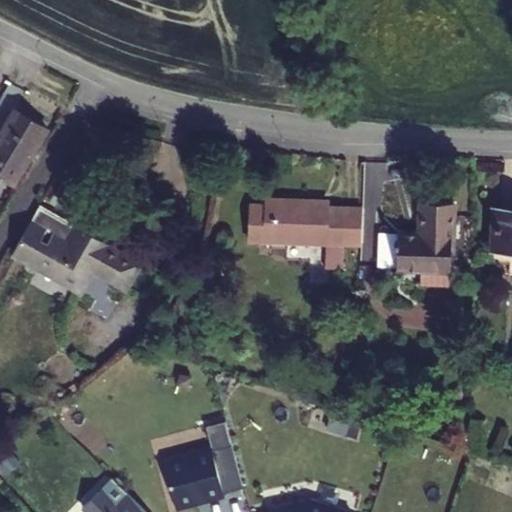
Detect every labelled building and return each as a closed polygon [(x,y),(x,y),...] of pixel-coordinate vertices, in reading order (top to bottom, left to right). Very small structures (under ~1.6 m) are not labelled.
[(0,177),(12,185),(45,127),(14,109),(0,132),(0,177)] [(77,255),(94,263),(106,243),(138,261),(154,234),(54,179),(27,227),(50,240),(43,253),(70,268),(77,255)] [(369,233),(372,198),(338,195),(338,189),(276,184),(276,190),(262,189),(257,233),(274,234),(274,229),(333,235),(332,256),(347,257),(349,232),(369,233)] [(408,224),(405,260),(427,262),(426,282),(458,285),(465,199),(430,197),(427,225),(408,224)] [(511,206),(502,206),(500,262),(511,261),(511,206)] [(0,242),(10,225),(0,219),(0,242)] [(233,444),(166,462),(178,506),(200,500),(199,496),(209,493),(210,496),(245,487),(233,444)] [(149,511),(128,491),(117,501),(103,487),(84,506),(89,511),(149,511)] [(313,498),(272,506),(273,511),(353,511),(313,498)]
